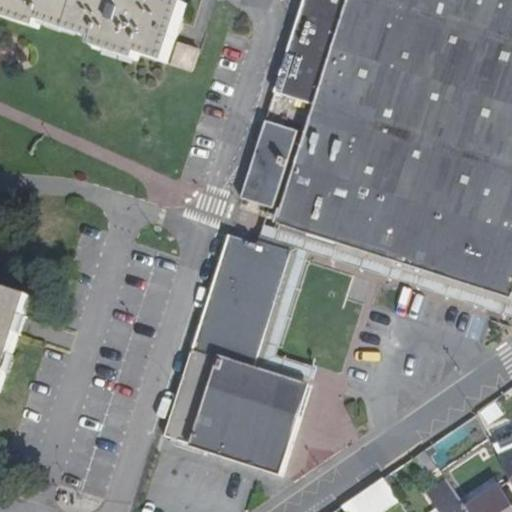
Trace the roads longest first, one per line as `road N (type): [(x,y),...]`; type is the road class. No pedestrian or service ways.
road 1 (residential): [(257,0),(267,26),(115,511)]
road 2 (residential): [(511,364),(296,511)]
